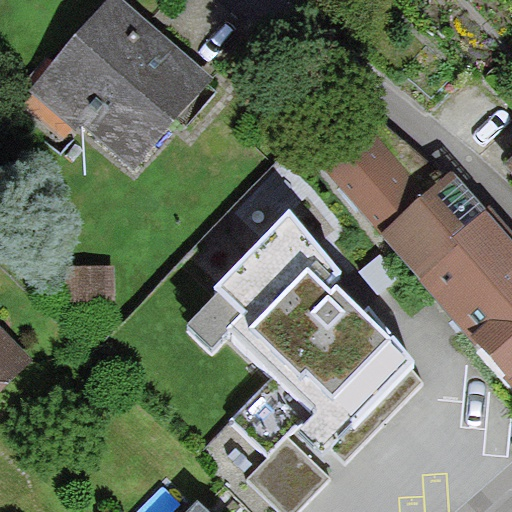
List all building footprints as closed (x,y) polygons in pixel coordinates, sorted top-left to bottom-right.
[(121,4),(47,87),(143,171),(216,88),(121,4)] [(511,254),(453,190),(396,242),(511,369),(511,254)] [(342,273),(290,213),(215,287),(220,291),(189,325),(213,348),(231,330),(319,412),(300,431),(324,453),(330,447),(345,464),(424,384),(410,369),(414,363),(332,281),(342,273)] [(0,340),(0,384),(22,362),(0,340)] [(297,511),(330,479),(289,440),(249,481),(281,511),(297,511)]
